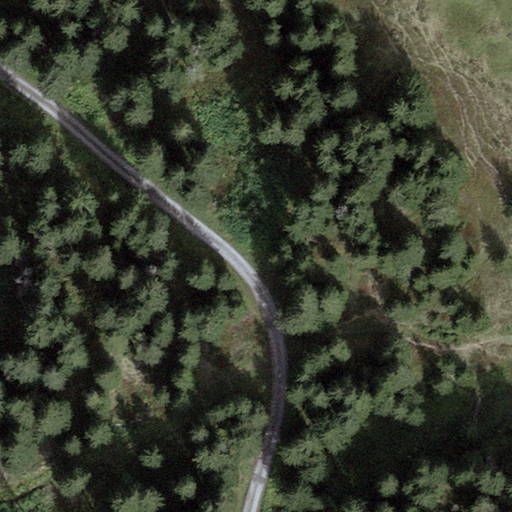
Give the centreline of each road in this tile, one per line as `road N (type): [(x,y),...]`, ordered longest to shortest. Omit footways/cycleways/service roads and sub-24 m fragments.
road 1 (track): [(279,337),(252,281),(217,242),(0,83)]
road 2 (track): [(263,511),(279,337)]
